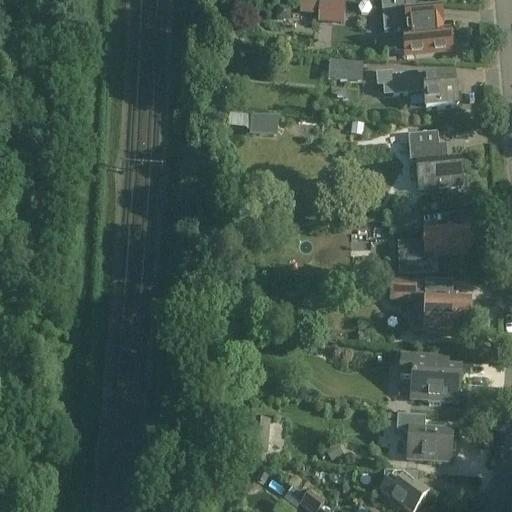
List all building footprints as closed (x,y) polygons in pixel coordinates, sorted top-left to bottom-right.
[(328,0),(320,0),(320,9),(319,23),(333,25),(335,0),(328,0)] [(436,6),(382,3),(385,32),(403,30),(406,56),(414,55),(414,56),(450,52),(449,35),(439,36),(436,6)] [(333,38),(354,39),(355,20),(334,19),(333,38)] [(330,60),(328,83),(362,85),(364,62),(330,60)] [(457,74),(456,65),(406,66),(406,76),(457,74)] [(392,77),(376,78),(378,91),(383,91),(384,100),(423,96),(425,113),(456,109),(453,79),(408,84),(407,78),(392,80),(392,77)] [(276,138),(277,121),(252,119),(251,136),(276,138)] [(363,125),(351,124),(350,136),(362,136),(363,125)] [(412,165),(446,162),(445,149),(440,149),(439,135),(409,138),(412,165)] [(460,160),(446,162),(412,165),(412,166),(417,165),(420,193),(463,189),(460,160)] [(419,215),(389,219),(391,235),(422,230),(419,215)] [(423,245),(398,246),(398,277),(424,276),(424,258),(468,257),(467,253),(471,251),(471,246),(467,243),(467,231),(448,231),(448,227),(423,228),(423,240),(422,240),(423,245)] [(426,295),(425,309),(435,309),(435,326),(469,327),(469,323),(472,321),(472,316),(469,314),(470,301),(453,301),(454,281),(426,280),(426,295)] [(475,333),(437,331),(436,342),(474,344),(475,333)] [(401,357),(399,379),(411,380),(410,402),(458,405),(460,373),(430,371),(430,359),(401,357)] [(397,417),(396,433),(409,434),(407,463),(450,465),(452,432),(428,431),(428,419),(397,417)] [(268,422),(252,421),(249,454),(266,456),(268,422)] [(336,446),(325,452),(331,463),(342,457),(336,446)] [(269,478),(262,474),(258,482),(265,486),(269,478)] [(386,485),(380,494),(388,500),(389,507),(396,511),(400,511),(404,511),(416,511),(428,496),(416,487),(417,476),(383,474),(383,483),(386,485)] [(305,502),(319,511),(326,504),(311,493),(305,502)] [(319,511),(305,502),(302,506),(309,511),(319,511)]
